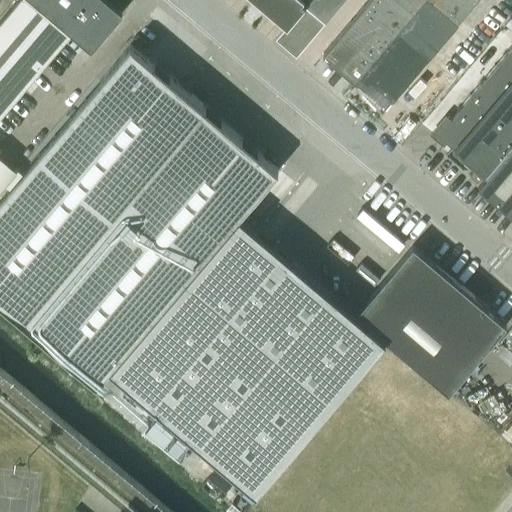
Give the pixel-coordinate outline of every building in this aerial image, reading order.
[(0,111),(69,30),(90,48),(121,11),(107,0),(20,0),(0,24),(0,187),(4,183),(0,179),(0,111)] [(254,0),(285,26),(275,38),(295,55),(325,21),(342,0),(254,0)] [(405,81),(473,0),(367,0),(324,51),(355,78),(375,55),(405,81)] [(130,44),(0,198),(0,300),(97,382),(108,368),(255,493),(386,339),(239,214),(277,169),(130,44)] [(476,182),(511,139),(511,46),(451,118),(448,116),(434,132),(476,167),(469,174),(476,182)] [(511,139),(476,182),(511,212),(511,139)] [(412,244),(355,312),(448,391),(505,323),(412,244)]
